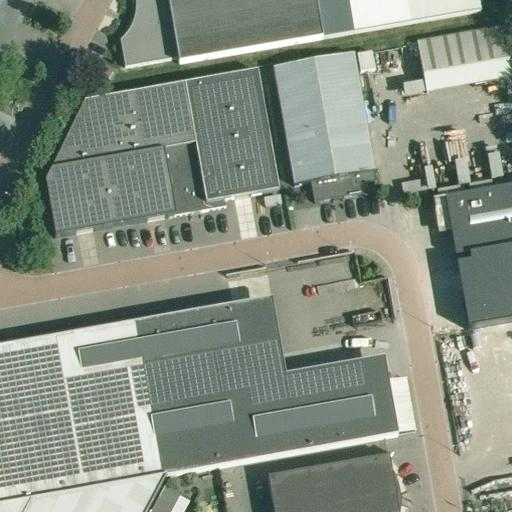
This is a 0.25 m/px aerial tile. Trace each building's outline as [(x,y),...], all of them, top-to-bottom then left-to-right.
[(135,0),(136,7),(136,15),(134,21),(133,25),(131,29),(129,32),(125,38),(121,42),(126,69),(178,60),(179,65),(355,34),(348,0),(135,0)] [(506,29),(423,42),(429,82),(409,85),(411,97),(511,80),(511,57),(511,58),(506,29)] [(381,53),(364,54),(366,77),(383,75),(381,53)] [(315,204),(352,198),(351,190),(361,188),(358,176),(375,173),(354,55),(274,69),(295,187),(311,185),(315,204)] [(225,202),(279,192),(258,72),(85,103),(45,184),(55,239),(226,209),(225,202)] [(492,141),(509,138),(505,119),(488,123),(492,141)] [(505,154),(494,155),(497,176),(508,174),(505,154)] [(472,160),(461,161),(464,183),(475,181),(472,160)] [(413,184),(414,197),(434,195),(432,182),(413,184)] [(371,190),(377,210),(390,206),(384,186),(371,190)] [(511,248),(511,187),(447,199),(450,228),(456,259),(470,256),(511,248)] [(288,211),(288,199),(274,199),(274,211),(288,211)] [(20,241),(30,240),(28,226),(18,227),(20,241)] [(471,263),(457,265),(468,330),(486,327),(511,322),(511,248),(470,256),(471,263)] [(397,289),(396,278),(367,282),(363,252),(354,253),(359,293),(397,289)] [(317,314),(331,313),(327,262),(313,263),(317,314)] [(0,507),(1,507),(2,511),(148,511),(166,478),(398,437),(388,384),(386,384),(250,408),(232,308),(76,335),(0,348),(0,507)] [(394,382),(404,434),(422,431),(413,379),(394,382)] [(401,507),(401,501),(400,493),(399,488),(397,481),(395,476),(391,469),(389,458),(268,479),(273,511),(400,511),(401,511),(401,507)] [(511,484),(497,483),(496,499),(511,499),(511,484)] [(164,486),(150,511),(170,511),(180,495),(165,487),(164,486)]
